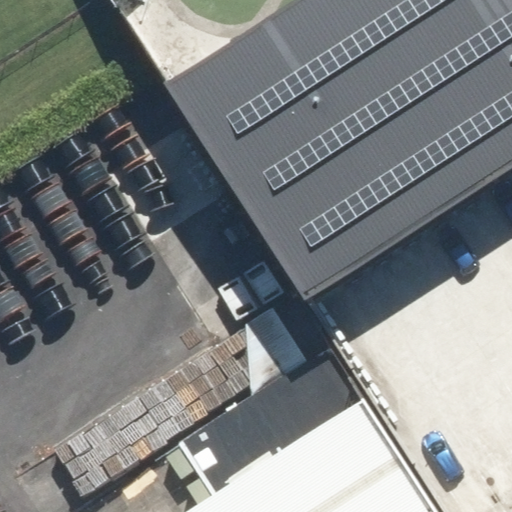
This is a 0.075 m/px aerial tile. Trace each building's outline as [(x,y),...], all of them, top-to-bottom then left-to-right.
[(511,0),(308,0),(198,72),(338,283),(511,169),(511,0)] [(116,165),(160,237),(232,193),(187,121),(116,165)] [(31,164),(0,182),(0,202),(13,225),(53,202),(31,164)] [(199,305),(217,337),(291,296),(272,263),(199,305)] [(445,511),(374,403),(204,511),(445,511)]
